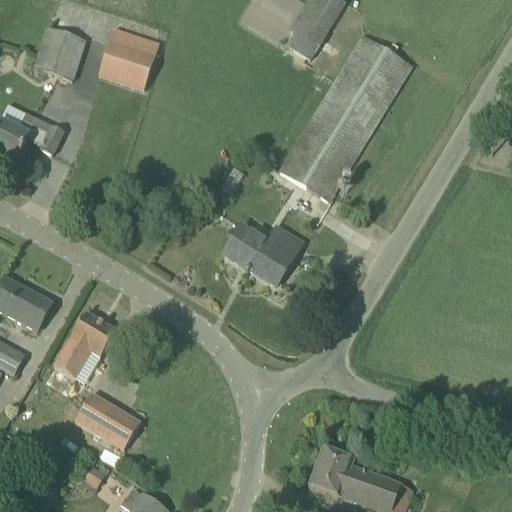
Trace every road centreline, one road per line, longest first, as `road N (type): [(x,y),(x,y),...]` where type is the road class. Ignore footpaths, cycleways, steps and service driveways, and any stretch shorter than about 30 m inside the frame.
road 1 (unclassified): [(325,371),(511,78)]
road 2 (unclassified): [(248,401),(226,359),(168,305),(0,213)]
road 3 (unclassified): [(511,432),(366,398),(325,371)]
